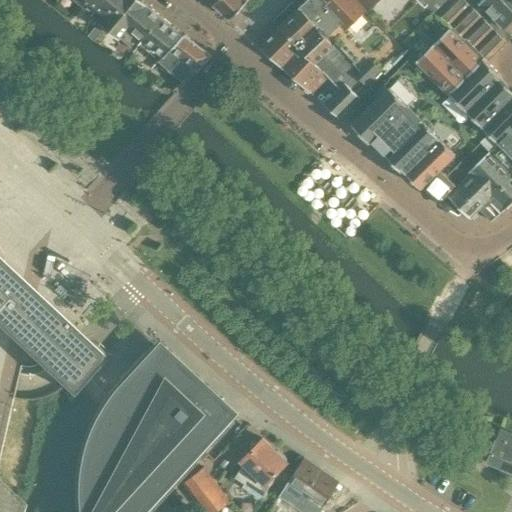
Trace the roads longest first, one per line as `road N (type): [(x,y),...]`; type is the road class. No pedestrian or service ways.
road 1 (unclassified): [(427,511),(269,401),(122,267)]
road 2 (residential): [(232,46),(456,243),(486,247),(511,231)]
road 3 (unclassified): [(75,223),(232,46)]
